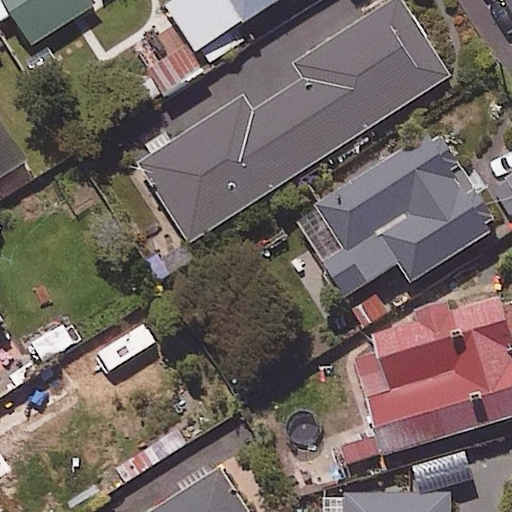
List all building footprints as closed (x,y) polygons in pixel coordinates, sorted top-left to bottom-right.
[(1,0),(37,52),(101,8),(95,0),(1,0)] [(196,0),(174,15),(213,74),(241,56),(234,45),(302,0),(196,0)] [(455,81),(405,3),(298,71),(309,88),(260,119),(250,103),(146,169),(196,247),(455,81)] [(167,109),(206,81),(187,54),(147,82),(167,109)] [(0,185),(31,165),(0,116),(0,185)] [(506,237),(444,139),(303,229),(352,307),(406,272),(419,293),(506,237)] [(511,183),(498,193),(511,214),(511,183)] [(511,429),(511,314),(509,303),(382,343),(389,366),(365,374),(394,466),(511,429)] [(0,337),(10,331),(0,314),(0,337)] [(0,441),(80,395),(65,368),(0,405),(0,441)] [(177,423),(143,446),(147,451),(97,485),(109,501),(191,445),(177,423)] [(388,463),(378,435),(341,448),(351,476),(388,463)] [(0,477),(0,485),(16,511),(66,511),(77,506),(44,450),(0,477)] [(418,498),(436,493),(438,498),(479,487),(475,470),(471,457),(411,474),(418,498)] [(250,511),(226,474),(166,511),(250,511)] [(0,511),(16,511),(0,485),(0,511)] [(455,511),(455,499),(350,501),(350,511),(455,511)]
